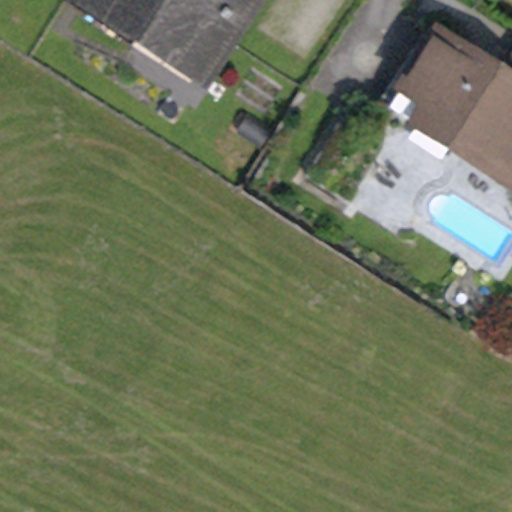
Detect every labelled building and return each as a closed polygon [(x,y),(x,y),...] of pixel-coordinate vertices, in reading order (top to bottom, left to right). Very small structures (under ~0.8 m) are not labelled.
[(142,33),(93,1),(93,0),(72,0),(69,6),(132,48),(142,33)] [(142,33),(150,20),(209,58),(246,0),(93,0),(93,1),(142,33)] [(201,71),(209,58),(150,20),(142,33),(201,71)] [(390,110),(437,37),(427,30),(380,104),(341,123),(336,131),(384,119),(390,110)] [(511,71),(507,80),(437,37),(390,110),(416,127),(428,108),(461,129),(449,148),(511,188),(511,71)] [(449,148),(461,129),(428,108),(416,127),(449,148)]
